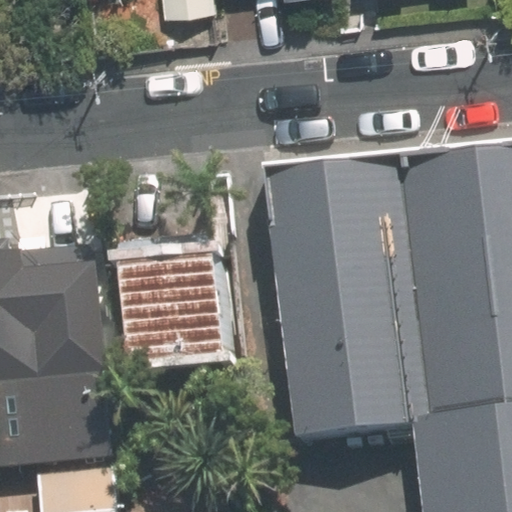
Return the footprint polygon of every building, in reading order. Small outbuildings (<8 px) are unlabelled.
[(207,0),(161,0),(162,14),(208,11),(207,0)] [(511,511),(511,157),(386,171),(414,431),(422,511),(511,511)] [(414,431),(386,171),(270,183),(298,443),(414,431)] [(217,251),(121,261),(133,372),(228,362),(217,251)] [(0,259),(0,424),(29,422),(31,459),(116,454),(103,253),(0,259)] [(119,511),(114,469),(37,479),(41,511),(119,511)]
